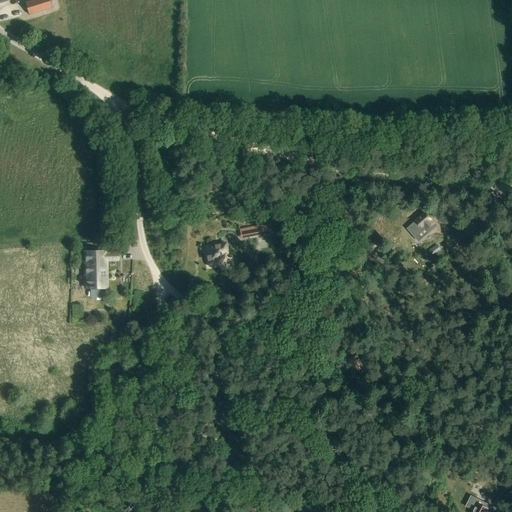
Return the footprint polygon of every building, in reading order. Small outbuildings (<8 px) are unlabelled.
[(48,0),(34,0),(25,3),(29,15),(51,8),(48,0)] [(430,220),(424,213),(415,221),(416,222),(408,229),(419,242),(436,226),(430,220)] [(261,225),(239,229),(241,239),(263,235),(261,225)] [(211,267),(212,267),(220,266),(219,261),(224,260),(222,244),(218,244),(218,243),(204,245),(207,263),(207,264),(208,265),(208,266),(209,266),(210,266),(211,267)] [(437,245),(429,251),(433,256),(441,251),(437,245)] [(106,286),(105,261),(107,261),(107,260),(117,260),(117,252),(107,253),(107,250),(85,250),(87,287),(106,286)] [(351,375),(362,369),(356,356),(345,362),(351,375)] [(471,497),(466,507),(474,510),(473,511),(495,511),(497,509),(490,506),(485,503),(471,497)]
